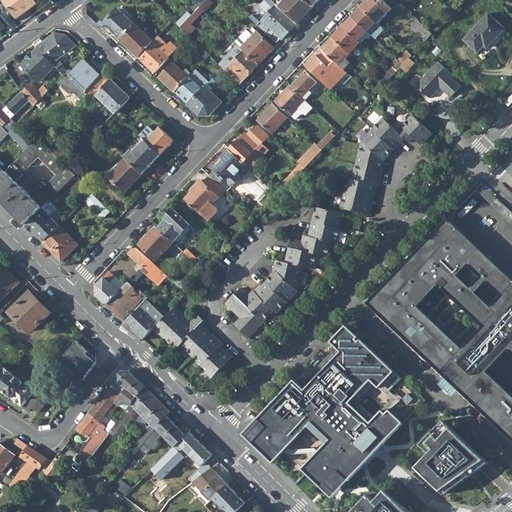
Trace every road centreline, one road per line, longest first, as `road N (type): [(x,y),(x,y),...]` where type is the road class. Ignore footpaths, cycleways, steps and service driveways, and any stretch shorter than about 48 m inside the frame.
road 1 (residential): [(511,116),(270,374)]
road 2 (residential): [(270,374),(222,327),(214,303),(280,225),(302,221),(307,203)]
road 3 (residential): [(66,292),(206,144)]
road 4 (residential): [(206,144),(343,0)]
road 5 (residential): [(66,7),(206,144)]
road 6 (residential): [(5,417),(37,439),(55,436),(124,346)]
road 7 (secondary): [(124,346),(213,429)]
